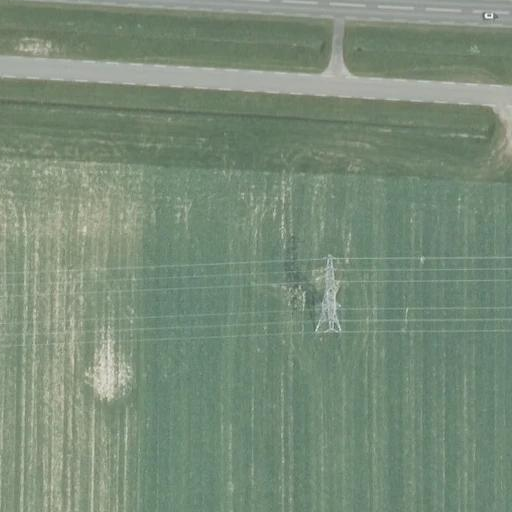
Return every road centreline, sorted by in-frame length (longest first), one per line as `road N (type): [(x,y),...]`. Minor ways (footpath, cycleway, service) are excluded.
road 1 (unclassified): [(0,67),(511,98)]
road 2 (primary): [(511,13),(241,0)]
